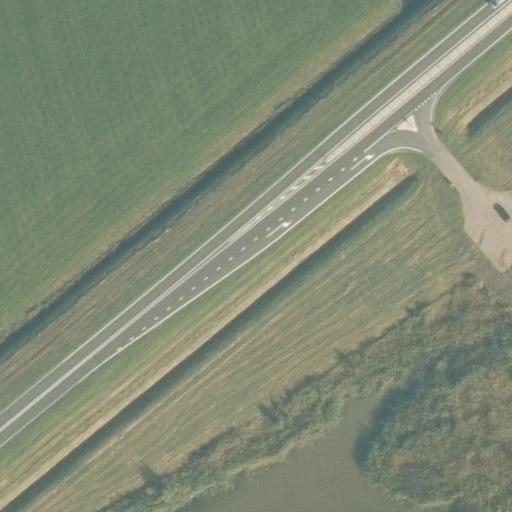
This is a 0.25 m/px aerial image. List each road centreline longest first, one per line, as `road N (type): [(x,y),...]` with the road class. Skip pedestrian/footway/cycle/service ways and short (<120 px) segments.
road 1 (trunk): [(503,0),(319,154),(229,243)]
road 2 (trunk): [(0,431),(229,243)]
road 3 (trunk): [(359,149),(511,21)]
road 4 (trunk): [(229,243),(359,149)]
